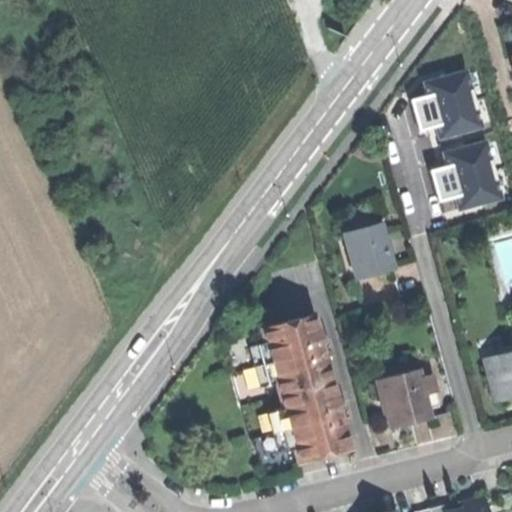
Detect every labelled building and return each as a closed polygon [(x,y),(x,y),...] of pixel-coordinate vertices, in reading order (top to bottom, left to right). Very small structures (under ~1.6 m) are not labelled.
[(417,129),(435,123),(439,137),(483,123),(464,65),(421,78),(425,90),(407,96),(417,129)] [(436,199),(456,193),(460,206),(502,195),(486,136),(440,148),(444,162),(427,166),(436,199)] [(344,236),(356,279),(393,269),(389,254),(381,226),(344,236)] [(349,448),(342,422),(349,420),(347,411),(345,404),(338,406),(337,401),(325,360),(324,355),(331,353),(329,345),(327,337),(320,339),(313,314),(260,328),(264,342),(270,362),(275,382),(283,408),(288,428),(293,448),(297,462),(349,448)] [(257,344),(262,364),(270,362),(264,342),(257,344)] [(248,347),(254,366),(262,364),(257,344),(248,347)] [(511,352),(483,360),(493,402),(511,397),(511,352)] [(268,384),(275,382),(270,362),(262,364),(268,384)] [(259,387),(268,384),(262,364),(254,366),(259,387)] [(378,379),(390,427),(408,423),(429,417),(417,369),(378,379)] [(275,411),(281,430),(288,428),(283,408),(275,411)] [(266,413),(272,433),(281,430),(275,411),(266,413)] [(286,450),(293,448),(288,428),(281,430),(286,450)] [(277,452),(286,450),(281,430),(272,433),(277,452)] [(476,499),(467,502),(475,506),(485,503),(484,497),(476,499)] [(462,509),(451,511),(487,511),(485,503),(475,506),(467,502),(460,503),(462,509)]
